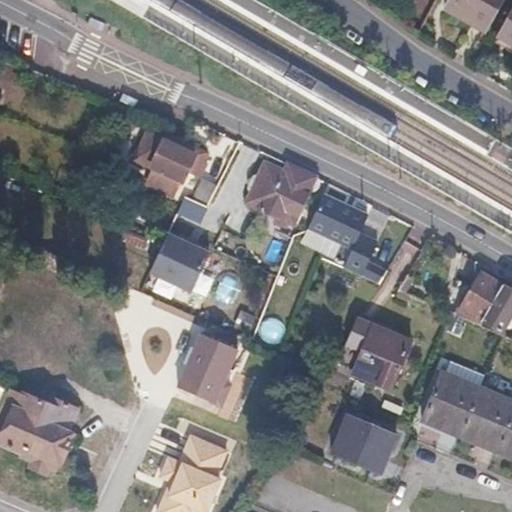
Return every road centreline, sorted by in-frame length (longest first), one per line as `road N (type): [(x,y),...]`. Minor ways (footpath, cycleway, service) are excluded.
road 1 (residential): [(511,258),(331,160),(0,6)]
road 2 (residential): [(334,0),(408,57),(511,115)]
road 3 (residential): [(511,496),(422,459),(400,511)]
